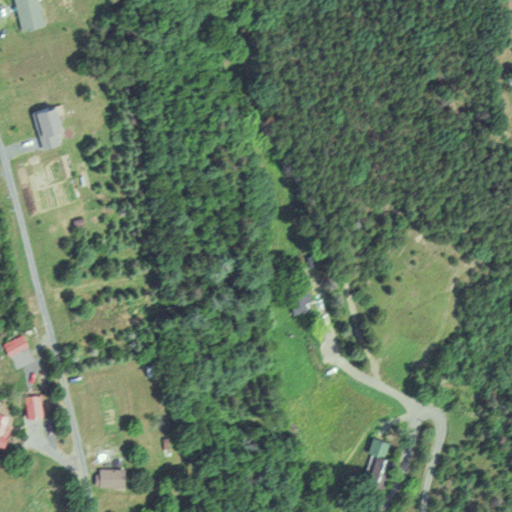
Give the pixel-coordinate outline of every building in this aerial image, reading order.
[(39,24),(34,0),(10,0),(16,29),(39,24)] [(53,129),(58,128),(51,103),(28,109),(37,147),(56,142),(53,129)] [(288,314),(310,309),(304,280),(282,284),(288,314)] [(23,346),(19,336),(0,344),(0,345),(4,354),(23,346)] [(39,416),(39,394),(20,395),(20,416),(39,416)] [(383,488),(392,456),(381,454),(384,443),(374,440),(363,482),(383,488)] [(119,469),(93,469),(93,486),(119,486),(119,469)]
